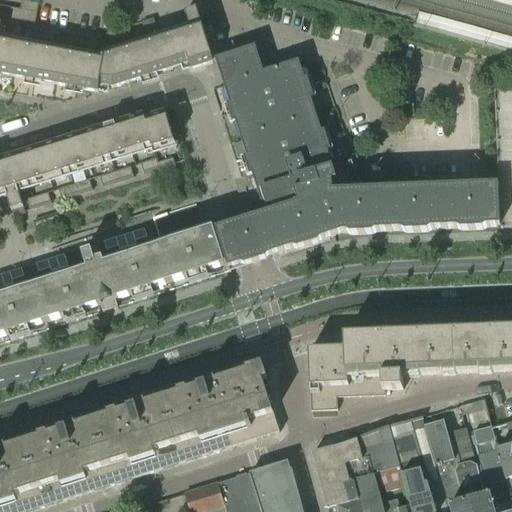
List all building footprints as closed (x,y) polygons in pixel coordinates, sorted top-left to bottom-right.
[(20,10),(29,12),(31,2),(22,0),(20,10)] [(29,12),(37,13),(39,3),(31,2),(29,12)] [(0,6),(0,17),(35,24),(37,13),(29,12),(20,10),(0,6)] [(214,64),(213,61),(197,9),(185,13),(189,25),(183,27),(185,33),(103,59),(102,62),(105,62),(101,87),(114,89),(189,65),(191,71),(214,64)] [(154,20),(142,23),(144,31),(156,28),(154,20)] [(0,75),(100,94),(101,87),(105,62),(102,62),(0,42),(0,36),(1,32),(2,23),(0,22),(0,75)] [(13,25),(2,23),(1,32),(11,34),(13,25)] [(118,31),(121,39),(132,35),(129,27),(118,31)] [(43,31),(31,28),(30,37),(42,39),(43,31)] [(55,33),(43,31),(42,39),(54,41),(55,33)] [(109,43),(121,39),(118,31),(106,35),(109,43)] [(86,39),(74,36),(73,45),(84,47),(86,39)] [(98,41),(86,39),(84,47),(96,49),(98,41)] [(487,229),(501,228),(499,186),(362,192),(352,162),(333,168),(311,99),(299,62),(264,73),(262,67),(256,48),(213,61),(214,64),(216,63),(221,78),(259,197),(265,216),(267,215),(269,221),(248,228),(216,238),(215,233),(106,268),(98,245),(77,251),(81,267),(86,266),(88,273),(0,301),(0,347),(231,274),(231,271),(240,268),(242,268),(246,268),(260,264),(267,262),(270,259),(294,251),(299,252),(320,245),(323,241),(335,238),(335,235),(347,234),(351,237),(373,236),(377,233),(402,232),(406,234),(428,234),(432,231),(457,230),(462,232),(483,231),(487,229)] [(511,84),(495,85),(499,186),(501,228),(501,231),(503,231),(503,230),(511,229),(511,84)] [(0,194),(6,193),(12,212),(15,210),(17,217),(18,217),(18,215),(25,213),(18,189),(151,147),(153,151),(175,144),(165,113),(145,119),(144,117),(0,160),(0,194)] [(160,175),(176,169),(173,159),(158,164),(159,167),(158,168),(159,171),(160,175)] [(141,165),(144,176),(159,171),(158,168),(159,167),(158,164),(157,160),(141,165)] [(131,168),(115,173),(119,183),(134,178),(131,168)] [(100,178),(103,188),(119,183),(115,173),(100,178)] [(77,196),(93,191),(89,181),(74,186),(77,196)] [(59,191),(62,201),(77,196),(74,186),(59,191)] [(37,197),(41,208),(51,204),(48,194),(37,197)] [(30,211),(41,208),(37,197),(27,201),(30,211)] [(57,215),(33,223),(36,233),(60,226),(57,215)] [(145,230),(133,234),(135,242),(147,238),(145,230)] [(124,236),(128,248),(136,246),(135,242),(133,234),(124,236)] [(124,236),(116,239),(119,247),(120,251),(128,248),(124,236)] [(116,239),(104,243),(107,251),(119,247),(116,239)] [(56,258),(60,270),(68,267),(64,255),(56,258)] [(48,261),(50,269),(52,273),(60,270),(56,258),(48,261)] [(48,261),(36,264),(38,273),(50,269),(48,261)] [(22,269),(9,273),(12,281),(24,277),(22,269)] [(1,275),(5,288),(13,285),(12,281),(9,273),(1,275)] [(511,330),(370,336),(345,336),(345,351),(309,352),(312,413),(338,412),(337,399),(386,397),(385,392),(403,391),(403,378),(511,373),(511,330)] [(259,369),(0,451),(0,511),(34,511),(280,434),(259,369)] [(405,488),(411,509),(411,511),(450,511),(424,428),(426,428),(424,419),(389,428),(405,488)] [(444,423),(426,428),(424,428),(450,511),(491,511),(495,511),(491,496),(484,497),(482,489),(486,487),(487,488),(480,467),(477,468),(466,429),(447,434),(444,423)] [(411,511),(411,509),(400,511),(397,502),(383,505),(380,495),(405,488),(389,428),(357,440),(363,462),(346,466),(351,484),(354,483),(361,511),(411,511)] [(473,433),(477,446),(495,441),(492,428),(473,433)] [(328,511),(361,511),(354,483),(351,484),(346,466),(363,462),(357,440),(350,442),(351,444),(347,445),(313,454),(328,511)] [(495,441),(477,446),(475,447),(480,467),(487,488),(507,483),(498,451),(495,441)] [(511,499),(511,446),(498,451),(507,483),(508,483),(511,497),(511,499)] [(301,511),(289,463),(250,475),(261,511),(301,511)] [(226,511),(261,511),(250,475),(218,485),(226,511)] [(226,511),(218,485),(185,495),(190,511),(226,511)] [(495,511),(491,511),(511,511),(511,499),(511,497),(495,502),(498,511),(495,511)]
